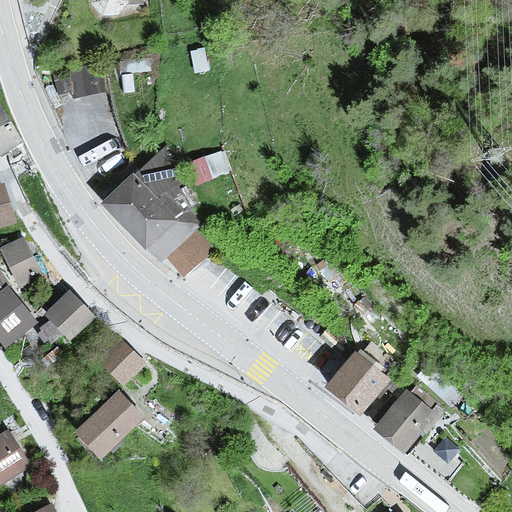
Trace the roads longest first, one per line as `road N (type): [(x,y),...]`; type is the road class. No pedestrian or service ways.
road 1 (secondary): [(0,23),(45,150),(119,253),(388,466)]
road 2 (residential): [(0,169),(53,254),(118,323),(296,427),(361,482),(388,466)]
